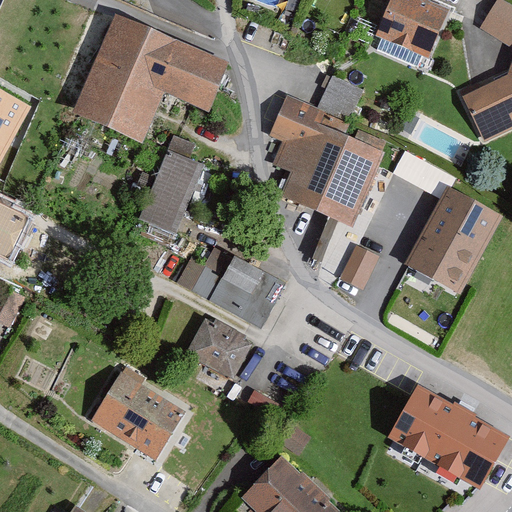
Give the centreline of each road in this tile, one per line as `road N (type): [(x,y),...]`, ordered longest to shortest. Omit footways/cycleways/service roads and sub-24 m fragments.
road 1 (residential): [(223,0),(248,88),(260,176),(308,281),(353,318),(511,409)]
road 2 (residential): [(151,511),(0,413)]
